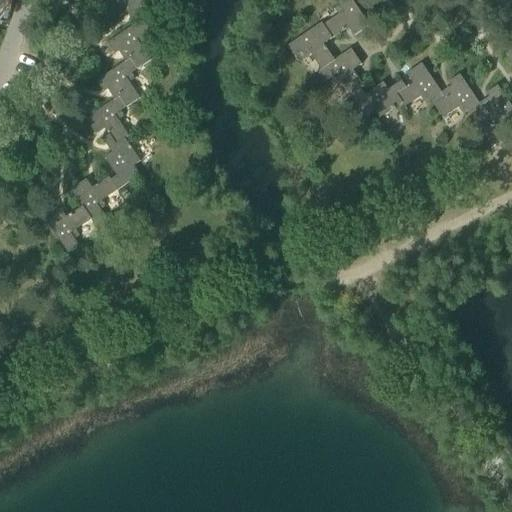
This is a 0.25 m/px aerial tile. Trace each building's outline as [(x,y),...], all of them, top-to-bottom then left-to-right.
[(126,12),(135,25),(141,21),(133,9),(143,3),(140,0),(97,0),(100,4),(105,0),(106,0),(119,17),(126,12)] [(334,0),(342,13),(322,26),(331,39),(347,29),(352,38),(368,27),(350,0),(334,0)] [(118,52),(125,62),(131,58),(139,70),(150,63),(136,41),(149,32),(141,21),(135,25),(107,44),(115,55),(118,52)] [(306,50),(319,71),(334,62),(333,61),(323,45),(331,39),(322,26),(321,24),(286,47),(294,58),(306,50)] [(335,77),(350,99),(362,91),(361,90),(362,89),(352,72),(360,66),(350,50),(333,61),(334,62),(319,71),(316,73),(323,84),(335,77)] [(107,90),(114,100),(121,95),(128,106),(139,98),(126,79),(139,70),(131,58),(125,62),(96,82),(104,93),(107,90)] [(424,94),(432,107),(444,99),(440,94),(421,65),(405,75),(411,84),(405,88),(394,95),(400,105),(403,108),(424,94)] [(462,105),(470,118),(482,110),(479,105),(459,75),(448,83),(450,87),(440,94),(444,99),(432,107),(440,119),(462,105)] [(378,120),(400,105),(394,95),(405,88),(401,81),(388,90),(383,83),(364,95),(362,91),(350,99),(364,119),(373,113),(378,120)] [(482,110),(470,118),(478,131),(499,117),(507,129),(511,125),(511,107),(498,86),(485,94),(488,99),(479,105),(482,110)] [(104,129),(108,136),(115,146),(125,139),(128,136),(114,115),(128,106),(121,95),(114,100),(85,120),(96,135),(104,129)] [(116,176),(110,180),(117,190),(141,174),(135,166),(140,162),(125,139),(115,146),(108,136),(102,140),(111,153),(104,158),(116,176)] [(70,190),(82,207),(92,221),(94,223),(103,217),(95,205),(117,190),(110,180),(108,177),(92,188),(86,180),(70,190)] [(92,221),(82,207),(66,218),(60,209),(44,220),(67,254),(78,247),(73,239),(79,236),(76,231),(92,221)]
